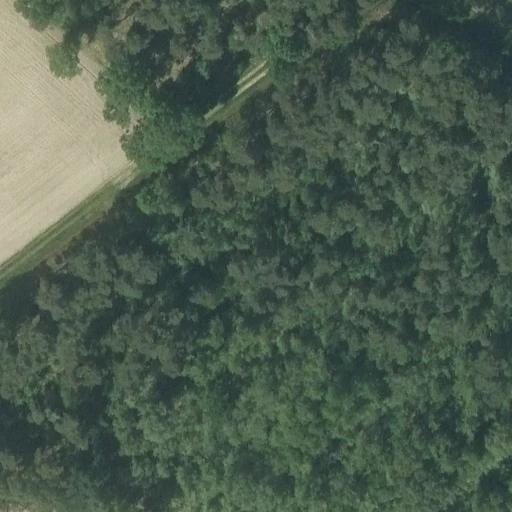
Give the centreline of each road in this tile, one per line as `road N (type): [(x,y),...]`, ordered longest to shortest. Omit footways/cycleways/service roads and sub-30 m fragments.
road 1 (track): [(362,0),(0,287)]
road 2 (track): [(0,474),(114,511)]
